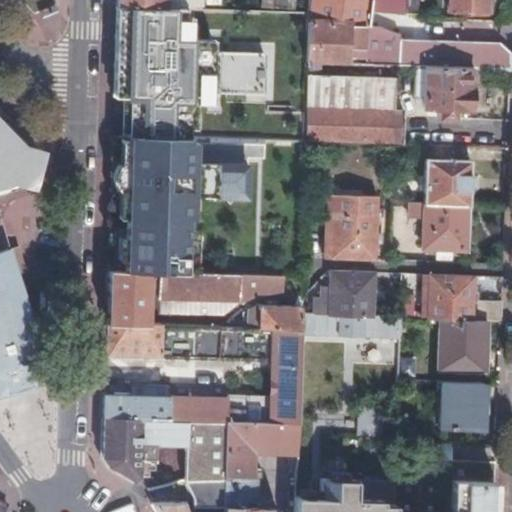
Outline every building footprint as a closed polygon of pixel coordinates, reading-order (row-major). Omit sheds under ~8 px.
[(472,69),(511,70),(511,53),(501,43),(401,39),(402,14),(404,13),(404,0),(310,0),(309,11),(307,63),(322,64),(348,65),(349,47),(376,49),(375,66),(415,67),(425,68),(472,69)] [(404,0),(404,13),(417,14),(417,0),(404,0)] [(449,0),(448,10),(491,14),(492,2),(484,1),(483,0),(449,0)] [(164,6),(116,5),(113,95),(128,96),(127,136),(187,137),(188,102),(210,102),(211,91),(262,92),(263,53),(212,52),(212,40),(183,40),(184,7),(174,6),(164,6)] [(392,144),(403,144),(404,112),(395,112),(396,79),(322,76),(322,64),(307,63),(305,141),(392,144)] [(414,95),(424,96),(425,68),(415,67),(414,95)] [(471,109),(472,69),(425,68),(424,96),(424,108),(438,108),(438,118),(454,118),(455,109),(471,109)] [(0,110),(0,124),(27,153),(22,177),(0,183),(0,194),(27,187),(35,147),(6,117),(0,110)] [(0,183),(22,177),(27,153),(0,124),(0,183)] [(160,221),(190,222),(191,197),(245,198),(246,158),(263,158),(264,140),(187,137),(127,136),(112,135),(109,221),(160,223),(160,221)] [(451,160),(452,146),(426,145),(426,159),(424,159),(423,203),(468,204),(469,160),(451,160)] [(374,259),(377,196),(326,193),(323,258),(367,259),(374,259)] [(466,249),(468,204),(423,203),(409,202),(409,217),(422,218),(421,248),(466,249)] [(160,223),(109,221),(108,249),(108,272),(198,275),(199,223),(190,222),(160,221),(160,223)] [(9,252),(8,248),(0,250),(0,395),(21,393),(44,381),(37,357),(42,356),(37,341),(15,272),(24,269),(18,249),(9,252)] [(198,275),(108,272),(107,281),(106,312),(106,323),(146,325),(146,314),(222,315),(239,301),(256,294),(278,289),(278,276),(238,276),(198,275)] [(320,315),(371,317),(373,272),(356,272),(329,272),(327,309),(320,309),(320,315)] [(502,321),(502,301),(476,300),(476,312),(472,312),(473,276),(445,275),(428,275),(426,318),(441,319),(486,320),(502,321)] [(54,288),(39,287),(37,313),(53,314),(57,310),(58,293),(54,288)] [(300,315),(300,307),(257,306),(257,328),(299,329),(300,315)] [(400,317),(417,318),(417,307),(400,306),(400,317)] [(320,315),(300,315),(299,329),(299,333),(337,334),(337,336),(362,337),(362,335),(400,335),(400,317),(371,317),(320,315)] [(485,370),(486,320),(441,319),(439,369),(485,370)] [(146,325),(106,323),(104,355),(270,360),(268,408),(224,407),(223,399),(177,398),(177,386),(167,386),(167,397),(140,396),(103,395),(103,406),(102,419),(224,422),(296,424),(299,333),(299,329),(257,328),(228,327),(146,325)] [(482,430),(484,383),(442,382),(440,428),(482,430)] [(140,385),(140,396),(167,397),(167,386),(140,385)] [(356,409),(356,433),(379,433),(378,409),(356,409)] [(191,496),(223,497),(224,422),(102,419),(102,437),(101,456),(108,467),(116,471),(125,476),(134,483),(141,476),(149,476),(149,470),(155,470),(155,444),(185,444),(184,479),(191,496)] [(223,505),(256,507),(256,476),(251,476),(251,450),(296,452),(296,424),(224,422),(223,497),(223,505)] [(320,495),(295,494),(294,511),(393,511),(395,478),(321,476),(320,495)] [(490,511),(491,503),(492,482),(455,481),(454,511),(490,511)] [(191,511),(223,511),(223,505),(223,497),(191,496),(191,511)] [(186,511),(183,502),(150,502),(155,511),(186,511)]
